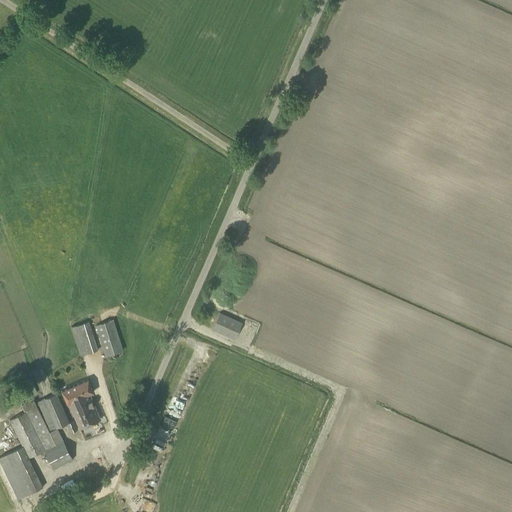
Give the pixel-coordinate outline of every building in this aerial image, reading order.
[(234,339),(241,322),(219,313),(212,329),(234,339)] [(105,356),(122,350),(113,320),(95,325),(105,356)] [(80,356),(97,350),(88,321),(71,327),(80,356)] [(30,378),(23,381),(17,383),(23,398),(36,393),(30,378)] [(21,405),(24,412),(10,419),(28,457),(44,450),(53,469),(72,459),(56,428),(56,427),(66,423),(70,432),(77,429),(76,426),(78,425),(79,428),(100,419),(89,394),(93,392),(88,379),(61,391),(67,403),(68,403),(77,422),(75,423),(73,420),(68,422),(56,393),(44,398),(37,401),(48,426),(47,426),(34,399),(21,405)] [(0,462),(17,498),(30,492),(42,486),(22,446),(0,456),(0,462)] [(148,502),(143,510),(146,511),(152,511),(155,505),(148,502)]
